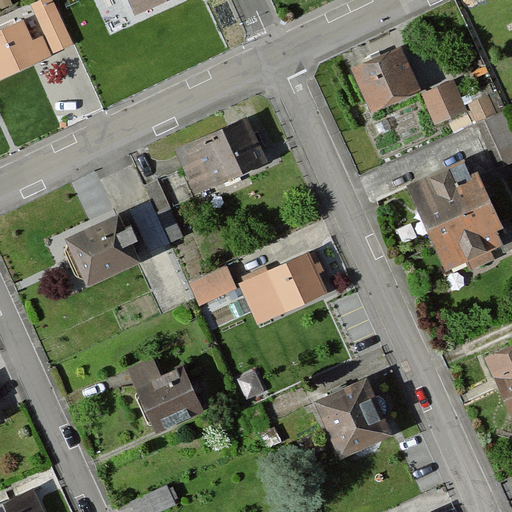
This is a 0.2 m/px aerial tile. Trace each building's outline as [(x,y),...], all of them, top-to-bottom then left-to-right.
[(126,0),(133,14),(164,0),(126,0)] [(57,18),(44,24),(55,48),(68,43),(57,18)] [(21,27),(0,36),(0,76),(36,60),(21,27)] [(398,46),(351,68),(370,109),(418,87),(398,46)] [(424,85),(431,116),(463,108),(456,77),(424,85)] [(511,126),(505,112),(478,124),(492,154),(511,144),(511,126)] [(245,121),(174,153),(192,194),(222,180),(226,189),(241,183),(237,174),(263,162),(245,121)] [(461,158),(404,184),(444,270),(464,261),(469,271),(492,260),(487,249),(498,244),(492,232),(503,227),(476,170),(468,173),(461,158)] [(149,204),(130,213),(149,252),(168,243),(149,204)] [(136,260),(128,240),(135,237),(127,219),(117,223),(111,209),(57,232),(79,284),(136,260)] [(307,253),(243,283),(260,319),(324,289),(307,253)] [(225,267),(189,283),(199,304),(235,288),(225,267)] [(511,345),(486,357),(511,414),(511,345)] [(163,377),(155,359),(126,371),(152,431),(200,410),(182,368),(163,377)] [(367,381),(312,403),(335,459),(390,437),(382,417),(387,415),(389,402),(379,396),(374,398),(367,381)] [(47,511),(36,485),(0,501),(0,511),(47,511)] [(168,486),(134,501),(139,511),(159,511),(176,505),(168,486)]
